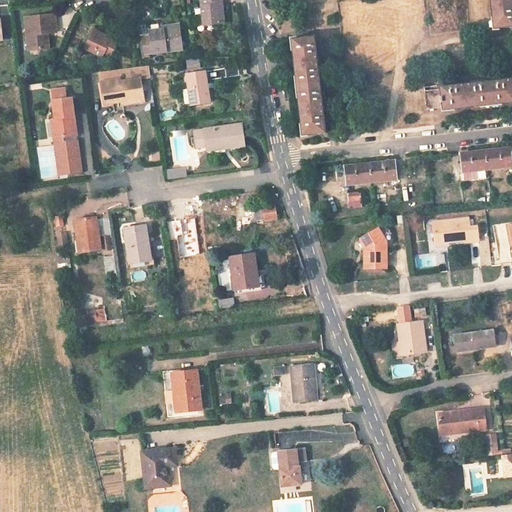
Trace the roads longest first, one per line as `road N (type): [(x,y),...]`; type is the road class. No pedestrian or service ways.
road 1 (residential): [(511,131),(280,157)]
road 2 (residential): [(411,511),(327,306)]
road 3 (residential): [(93,187),(142,176),(154,196),(286,178)]
road 4 (unknown): [(199,433),(366,406)]
road 5 (residential): [(280,157),(249,0)]
road 6 (residential): [(327,306),(286,178)]
